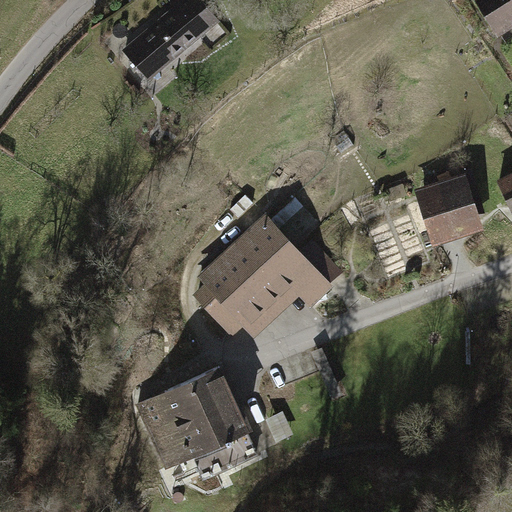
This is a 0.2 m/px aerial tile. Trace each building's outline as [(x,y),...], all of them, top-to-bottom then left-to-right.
[(200,0),(190,0),(125,53),(147,81),(220,23),(200,0)] [(511,0),(475,0),(500,39),(511,32),(511,0)] [(511,174),(500,180),(511,204),(511,174)] [(467,175),(418,191),(435,247),(484,231),(467,175)] [(206,286),(195,296),(234,338),(246,328),(256,339),(303,300),(311,310),(334,290),(266,214),(199,277),(206,286)] [(254,434),(223,369),(134,405),(164,471),(254,434)] [(282,413),(268,421),(280,442),(294,436),(282,413)]
